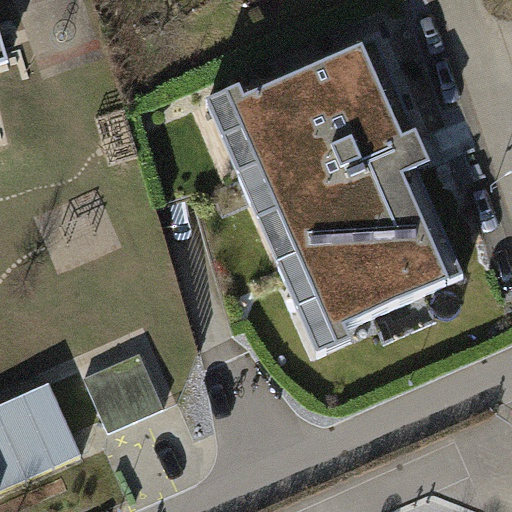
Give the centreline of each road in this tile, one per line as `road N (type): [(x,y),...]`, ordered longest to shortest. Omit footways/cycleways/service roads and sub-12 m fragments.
road 1 (residential): [(511,366),(178,511)]
road 2 (residential): [(452,0),(511,177)]
